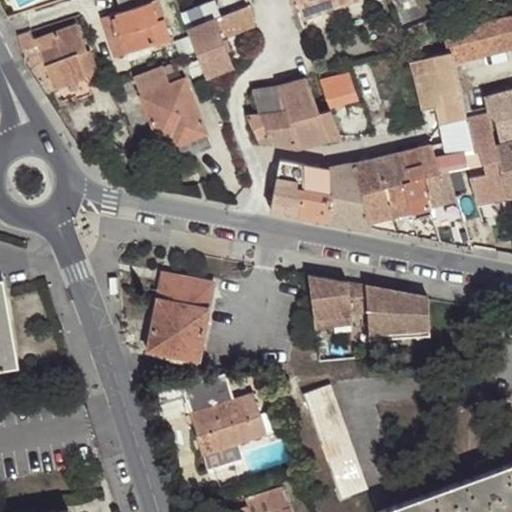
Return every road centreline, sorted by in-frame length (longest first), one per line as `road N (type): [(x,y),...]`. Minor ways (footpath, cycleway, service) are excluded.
road 1 (tertiary): [(511,281),(70,195)]
road 2 (tertiary): [(51,221),(154,511)]
